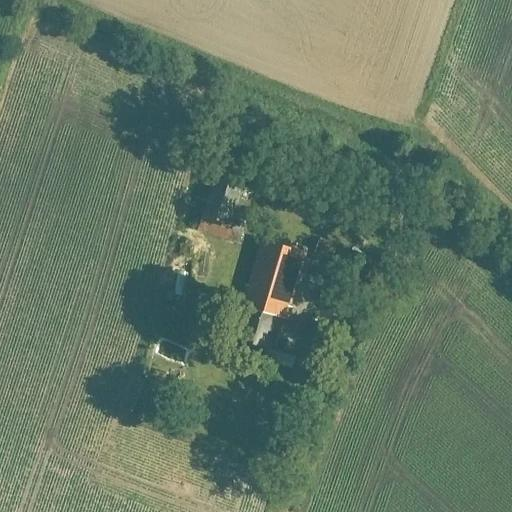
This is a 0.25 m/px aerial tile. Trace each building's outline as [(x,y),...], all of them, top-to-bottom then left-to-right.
[(215,169),(195,233),(239,246),(246,220),(234,216),(245,178),(215,169)] [(288,173),(282,191),(318,203),(324,185),(288,173)] [(336,246),(318,241),(313,258),(331,263),(336,246)] [(242,307),(287,319),(305,256),(260,243),(242,307)] [(177,272),(168,300),(181,304),(190,276),(177,272)]
